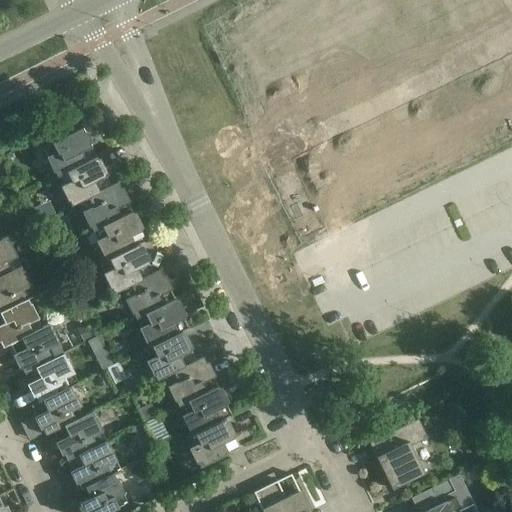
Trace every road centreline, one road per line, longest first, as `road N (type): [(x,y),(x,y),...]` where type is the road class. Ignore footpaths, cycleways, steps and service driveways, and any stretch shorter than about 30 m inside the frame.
road 1 (residential): [(314,442),(97,4)]
road 2 (residential): [(511,159),(330,247),(360,309),(511,235)]
road 3 (residential): [(174,511),(314,442)]
